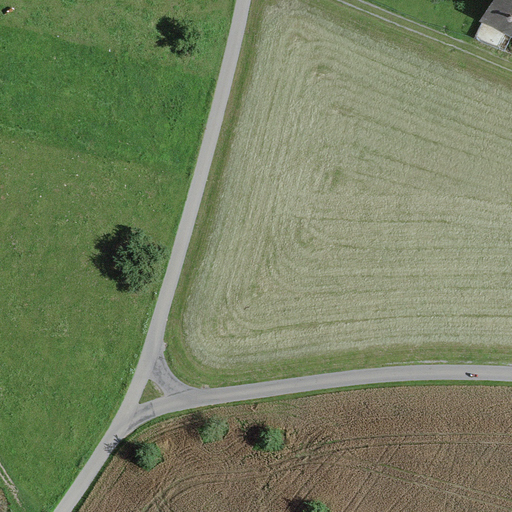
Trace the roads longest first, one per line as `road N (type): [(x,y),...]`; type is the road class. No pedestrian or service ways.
road 1 (unclassified): [(149,350),(244,0)]
road 2 (residential): [(511,375),(340,377),(189,399)]
road 3 (track): [(351,0),(511,68)]
